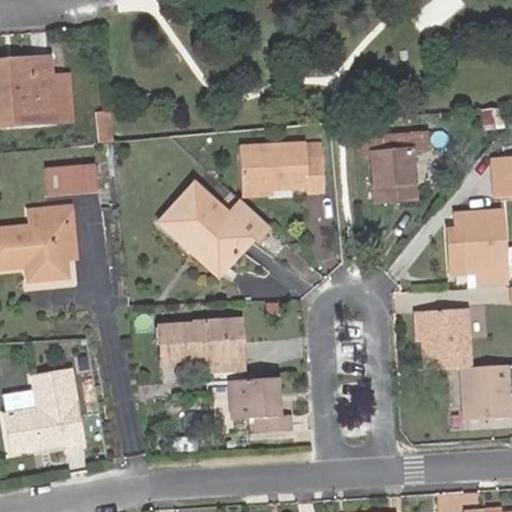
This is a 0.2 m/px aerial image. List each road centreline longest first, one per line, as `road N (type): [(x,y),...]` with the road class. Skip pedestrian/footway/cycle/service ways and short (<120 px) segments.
road 1 (residential): [(335,475),(326,331),(342,300),(363,299),(383,321),(392,471)]
road 2 (residential): [(335,475),(162,486),(24,511)]
road 3 (residential): [(511,463),(392,471)]
